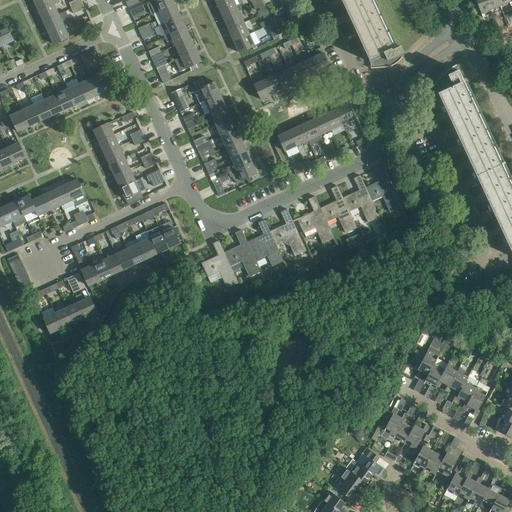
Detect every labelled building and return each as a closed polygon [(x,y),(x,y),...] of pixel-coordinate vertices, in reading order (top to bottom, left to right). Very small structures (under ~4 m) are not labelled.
[(59,1),(59,0),(58,0),(33,0),(38,10),(54,3),(59,1)] [(72,8),(83,3),(81,0),(75,0),(69,3),(72,8)] [(160,11),(175,4),(173,0),(153,0),(147,3),(152,15),(160,11)] [(240,5),(237,6),(234,0),(218,7),(224,19),(239,12),(239,11),(242,10),(240,5)] [(392,51),(368,0),(341,0),(370,62),(373,61),(374,63),(375,68),(385,68),(389,67),(392,66),(395,64),(398,62),(400,61),(402,58),(402,57),(401,55),(404,53),(401,47),(392,51)] [(475,0),(483,17),(493,13),(487,0),(475,0)] [(487,0),(493,13),(502,10),(497,0),(487,0)] [(511,10),(511,9),(511,8),(508,0),(497,0),(502,10),(509,7),(511,10)] [(59,14),(54,3),(38,10),(44,22),(59,14)] [(74,14),(85,9),(83,3),(72,8),(74,14)] [(165,23),(181,16),(175,4),(160,11),(165,23)] [(262,14),(267,12),(264,5),(259,8),(262,14)] [(141,20),(139,14),(144,11),(141,6),(130,11),(135,22),(141,20)] [(229,30),(244,23),(239,12),(224,19),(229,30)] [(265,21),(270,19),(267,12),(262,14),(265,21)] [(49,33),(64,26),(59,14),(44,22),(49,33)] [(164,37),(186,27),(181,16),(165,23),(159,26),(164,37)] [(83,32),(93,27),(91,21),(80,26),(83,32)] [(234,41),(250,34),(244,23),(229,30),(234,41)] [(141,34),(152,29),(149,24),(138,29),(141,34)] [(14,41),(11,35),(7,26),(0,28),(0,42),(2,46),(14,41)] [(54,45),(70,38),(64,26),(49,33),(54,45)] [(176,46),(191,38),(186,27),(164,37),(167,42),(173,39),(176,46)] [(273,38),(278,35),(275,28),(270,31),(273,38)] [(141,34),(143,40),(154,35),(152,29),(141,34)] [(308,38),(315,35),(313,30),(306,33),(308,38)] [(240,53),(253,47),(255,46),(250,34),(234,41),(240,53)] [(289,41),(292,46),(299,42),(296,37),(289,41)] [(181,57),(196,50),(191,38),(176,46),(181,57)] [(151,57),(162,52),(160,47),(149,52),(151,57)] [(267,51),(269,56),(276,53),(274,48),(267,51)] [(319,74),(331,68),(321,48),(316,50),(318,55),(312,58),(319,74)] [(92,50),(85,54),(87,59),(94,55),(92,50)] [(181,57),(174,60),(180,72),(202,62),(196,50),(181,57)] [(151,57),(154,62),(165,57),(162,52),(151,57)] [(69,61),(71,66),(78,63),(76,58),(69,61)] [(308,79),(319,74),(312,58),(300,64),(308,79)] [(22,59),(15,62),(17,67),(24,64),(22,59)] [(244,62),(246,67),(253,64),(251,59),(244,62)] [(69,61),(62,64),(64,69),(71,66),(69,61)] [(296,84),(308,79),(300,64),(289,69),(296,84)] [(499,165),(461,84),(464,83),(462,77),(464,76),(465,74),(466,72),(466,69),(465,68),(464,66),(462,65),(459,64),(456,65),(451,67),(451,68),(447,71),(434,84),(440,90),(441,92),(438,94),(476,176),(499,165)] [(164,65),(157,69),(160,75),(167,71),(164,65)] [(102,73),(97,76),(93,68),(87,71),(91,79),(99,96),(103,94),(102,92),(110,89),(102,73)] [(46,72),(48,77),(55,74),(53,69),(46,72)] [(285,89),(296,84),(289,69),(277,74),(285,89)] [(41,80),(48,77),(46,72),(39,75),(41,80)] [(273,95),(285,89),(277,74),(266,79),(273,95)] [(23,82),(25,87),(32,84),(30,79),(23,82)] [(94,98),(99,96),(91,79),(79,84),(87,100),(94,96),(94,98)] [(262,100),(273,95),(266,79),(254,85),(262,100)] [(19,90),(25,87),(23,82),(16,85),(19,90)] [(201,103),(205,101),(220,94),(215,82),(196,91),(201,103)] [(79,103),(87,100),(79,84),(68,89),(66,85),(76,106),(80,104),(79,103)] [(72,108),(76,106),(66,85),(54,91),(56,95),(64,110),(71,107),(72,108)] [(180,112),(189,108),(180,89),(172,93),(180,112)] [(0,92),(0,93),(2,98),(9,95),(7,90),(0,92)] [(210,112),(225,105),(220,94),(205,101),(210,112)] [(57,114),(64,110),(56,95),(45,100),(53,117),(57,115),(57,114)] [(49,119),(53,117),(45,100),(34,105),(41,121),(48,117),(49,119)] [(343,125),(354,120),(347,104),(336,110),(343,125)] [(34,124),(41,121),(34,105),(22,110),(30,127),(34,125),(34,124)] [(215,124),(231,117),(225,105),(210,112),(215,124)] [(26,129),(30,127),(22,110),(10,116),(18,132),(25,128),(26,129)] [(336,110),(324,115),(331,130),(343,125),(336,110)] [(125,123),(135,118),(133,112),(122,117),(125,123)] [(186,124),(197,119),(194,113),(183,118),(186,124)] [(324,115),(313,120),(320,135),(331,130),(324,115)] [(221,135),(236,128),(231,117),(215,124),(221,135)] [(4,127),(10,124),(8,119),(1,122),(4,127)] [(195,133),(192,127),(199,124),(197,119),(186,124),(191,135),(195,133)] [(313,120),(301,125),(310,143),(310,145),(321,140),(319,136),(320,135),(313,120)] [(114,135),(109,123),(94,130),(99,142),(114,135)] [(304,146),(310,143),(301,125),(290,131),(297,146),(303,143),(304,146)] [(226,147),(241,139),(236,128),(221,135),(226,147)] [(133,140),(143,135),(141,130),(130,135),(133,140)] [(285,151),(297,146),(290,131),(278,136),(285,151)] [(120,146),(117,140),(122,138),(120,132),(114,135),(99,142),(104,153),(120,146)] [(135,146),(146,141),(143,135),(133,140),(135,146)] [(196,146),(207,141),(204,136),(194,141),(196,146)] [(359,147),(359,146),(365,143),(363,138),(356,142),(359,147)] [(231,158),(247,151),(241,139),(226,147),(231,158)] [(212,145),(209,147),(207,141),(196,146),(201,158),(215,151),(212,145)] [(14,163),(26,158),(19,143),(7,148),(14,163)] [(110,165),(125,158),(120,146),(104,153),(110,165)] [(342,154),(349,151),(347,146),(340,149),(342,154)] [(0,162),(3,169),(14,163),(7,148),(0,151),(0,162)] [(335,157),(342,154),(340,149),(333,152),(335,157)] [(236,169),(252,162),(247,151),(231,158),(234,165),(226,168),(228,173),(229,173),(236,169)] [(143,163),(154,158),(152,153),(141,158),(143,163)] [(115,176),(130,169),(135,167),(129,156),(125,158),(110,165),(115,176)] [(319,165),(326,162),(324,157),(317,160),(319,165)] [(146,168),(157,163),(154,158),(143,163),(146,168)] [(207,169),(218,164),(215,159),(204,164),(207,169)] [(317,160),(310,163),(313,168),(319,165),(317,160)] [(242,181),(257,174),(252,162),(236,169),(229,173),(231,177),(232,177),(237,184),(241,181),(241,180),(242,181)] [(217,179),(214,173),(220,170),(218,164),(207,169),(212,181),(217,179)] [(402,207),(387,174),(383,165),(377,168),(382,180),(366,187),(366,188),(372,201),(383,196),(390,212),(402,207)] [(476,176),(511,252),(511,193),(499,165),(476,176)] [(301,167),(294,170),(296,175),(303,172),(301,167)] [(136,180),(130,169),(115,176),(120,188),(136,180)] [(366,188),(366,187),(360,175),(354,178),(360,190),(343,198),(349,212),(350,212),(361,207),(368,222),(380,217),(372,201),(366,188)] [(154,186),(165,181),(162,176),(151,181),(154,186)] [(215,187),(218,193),(224,190),(223,189),(222,182),(220,177),(217,179),(212,181),(215,187)] [(75,199),(85,195),(78,179),(66,185),(75,204),(77,204),(75,199)] [(141,192),(136,181),(136,180),(120,188),(126,199),(141,192)] [(64,209),(75,204),(66,185),(54,190),(61,205),(62,205),(64,209)] [(343,198),(338,186),(331,189),(337,201),(321,208),(320,209),(327,222),(338,217),(345,233),(357,228),(350,212),(349,212),(343,198)] [(50,211),(61,205),(54,190),(43,195),(50,211)] [(32,201),(29,195),(18,200),(27,221),(39,216),(32,201)] [(39,216),(50,211),(43,195),(32,201),(39,216)] [(320,209),(321,208),(315,196),(309,199),(314,211),(297,219),(301,228),(304,233),(315,227),(323,243),(334,238),(327,222),(320,209)] [(16,227),(27,221),(18,200),(6,206),(13,221),(16,227)] [(163,205),(156,208),(159,213),(165,210),(163,205)] [(0,223),(2,226),(13,221),(6,206),(0,208),(0,223)] [(307,251),(292,218),(287,209),(281,212),(286,224),(270,232),(276,246),(276,245),(288,240),(295,256),(307,251)] [(140,216),(142,221),(149,217),(147,212),(140,216)] [(93,213),(86,216),(89,221),(95,218),(93,213)] [(136,224),(142,221),(140,216),(133,219),(136,224)] [(270,232),(265,219),(258,222),(264,234),(247,242),(254,256),(265,251),(272,267),(284,261),(276,245),(276,246),(270,232)] [(77,221),(70,224),(72,229),(79,226),(77,221)] [(173,247),(181,243),(176,233),(174,228),(171,221),(159,227),(162,233),(170,250),(174,248),(173,247)] [(66,232),(72,229),(70,224),(63,227),(66,232)] [(113,234),(119,231),(117,226),(110,229),(113,234)] [(242,230),(235,233),(241,245),(225,253),(231,266),(242,261),(250,277),(261,272),(254,256),(247,242),(242,230)] [(49,240),(56,236),(54,231),(47,235),(49,240)] [(36,240),(42,237),(40,232),(33,235),(36,240)] [(166,252),(170,250),(162,233),(150,238),(158,254),(165,250),(166,252)] [(94,237),(97,242),(103,239),(101,234),(94,237)] [(29,243),(36,240),(33,235),(27,238),(29,243)] [(90,245),(97,242),(94,237),(88,240),(90,245)] [(8,252),(23,245),(20,238),(4,245),(8,252)] [(151,257),(158,254),(150,238),(139,243),(147,260),(151,259),(151,257)] [(219,240),(213,243),(218,255),(201,263),(211,283),(222,278),(227,287),(238,282),(231,266),(225,253),(219,240)] [(143,262),(147,260),(139,243),(128,249),(135,264),(142,261),(143,262)] [(71,247),(73,252),(80,249),(78,244),(71,247)] [(128,268),(135,264),(128,249),(116,254),(124,271),(128,269),(128,268)] [(10,265),(21,260),(19,254),(8,259),(10,265)] [(120,273),(124,271),(116,254),(105,259),(112,275),(119,272),(120,273)] [(308,273),(317,268),(315,263),(311,265),(308,258),(303,260),(306,267),(305,268),(308,273)] [(105,278),(112,275),(105,259),(93,265),(101,282),(105,280),(105,278)] [(13,270),(24,265),(21,260),(10,265),(13,270)] [(15,276),(26,271),(24,265),(13,270),(15,276)] [(97,284),(101,282),(93,265),(82,270),(89,286),(96,282),(97,284)] [(18,281),(29,276),(26,271),(15,276),(18,281)] [(74,281),(81,278),(79,273),(72,276),(74,281)] [(20,287),(31,282),(29,276),(18,281),(20,287)] [(56,284),(58,289),(65,285),(63,280),(56,284)] [(23,292),(34,287),(31,282),(20,287),(23,292)] [(52,292),(58,289),(56,284),(49,287),(52,292)] [(33,294),(35,299),(42,296),(40,291),(33,294)] [(86,318),(97,312),(90,297),(78,302),(86,318)] [(74,323),(86,318),(78,302),(67,307),(74,323)] [(63,328),(74,323),(67,307),(56,313),(63,328)] [(51,334),(63,328),(56,313),(44,318),(51,334)] [(439,342),(443,336),(435,332),(431,338),(439,342)] [(458,337),(455,343),(460,345),(463,339),(458,337)] [(435,364),(438,359),(439,357),(424,349),(422,354),(425,356),(418,369),(428,375),(429,375),(435,364)] [(445,369),(448,364),(438,359),(435,364),(429,375),(428,375),(426,380),(437,386),(439,381),(445,369)] [(449,386),(460,368),(449,362),(448,364),(445,369),(439,381),(448,385),(445,390),(449,393),(452,387),(449,386)] [(466,381),(467,381),(470,375),(470,373),(460,368),(449,386),(452,387),(460,392),(466,381)] [(459,406),(453,418),(458,421),(464,410),(466,411),(469,406),(469,405),(467,404),(468,402),(477,386),(479,381),(470,375),(467,381),(466,381),(460,392),(457,397),(460,398),(466,402),(463,408),(459,406)] [(488,392),(477,386),(468,402),(467,404),(469,405),(469,406),(476,409),(473,415),(477,417),(480,411),(478,410),(488,392)] [(511,396),(507,394),(501,405),(507,408),(511,410),(511,396)] [(457,397),(456,396),(453,401),(452,403),(447,400),(443,408),(444,409),(442,412),(448,415),(454,402),(457,404),(460,398),(457,397)] [(404,420),(402,418),(396,415),(398,409),(394,407),(391,413),(393,414),(384,430),(382,429),(379,434),(387,438),(390,433),(395,436),(403,421),(404,420)] [(511,410),(507,408),(501,418),(511,423),(511,410)] [(511,423),(501,418),(496,429),(511,437),(511,423)] [(414,427),(413,427),(403,421),(395,436),(394,438),(405,443),(414,427)] [(427,432),(430,426),(426,424),(423,429),(414,425),(413,427),(414,427),(405,443),(416,449),(425,431),(427,432)] [(414,462),(413,465),(419,468),(420,465),(425,468),(434,452),(423,446),(414,462)] [(448,476),(457,459),(458,458),(449,453),(452,448),(448,446),(445,451),(447,452),(444,457),(437,471),(438,471),(448,476)] [(361,458),(357,463),(362,466),(362,467),(373,474),(379,479),(381,477),(383,478),(388,471),(385,469),(376,462),(380,457),(368,449),(361,458)] [(444,457),(434,452),(425,468),(436,474),(438,471),(437,471),(444,457)] [(353,459),(346,468),(350,471),(351,471),(367,483),(372,487),(375,483),(372,481),(375,476),(373,475),(373,474),(362,467),(362,466),(357,463),(353,459)] [(351,471),(350,471),(346,468),(340,477),(356,489),(359,484),(369,491),(372,487),(367,483),(351,471)] [(478,483),(476,482),(469,478),(472,473),(468,471),(465,476),(467,477),(466,479),(459,494),(469,499),(478,483)] [(459,494),(466,479),(455,473),(447,490),(458,496),(459,494)] [(333,486),(329,491),(335,495),(345,503),(348,505),(355,496),(352,494),(356,489),(340,477),(333,486)] [(489,489),(488,488),(480,484),(483,479),(479,477),(476,482),(478,483),(469,499),(468,501),(479,507),(483,500),(482,500),(489,489)] [(499,494),(502,489),(504,490),(507,485),(503,483),(500,488),(491,483),(488,488),(489,489),(482,500),(483,500),(493,505),(493,506),(499,494)] [(335,495),(329,491),(323,500),(328,504),(339,511),(347,511),(342,508),(345,503),(335,495)] [(489,511),(503,511),(510,500),(511,501),(511,500),(511,494),(510,494),(508,499),(499,494),(493,506),(493,505),(489,511)] [(339,511),(328,504),(323,500),(314,511),(339,511)]
